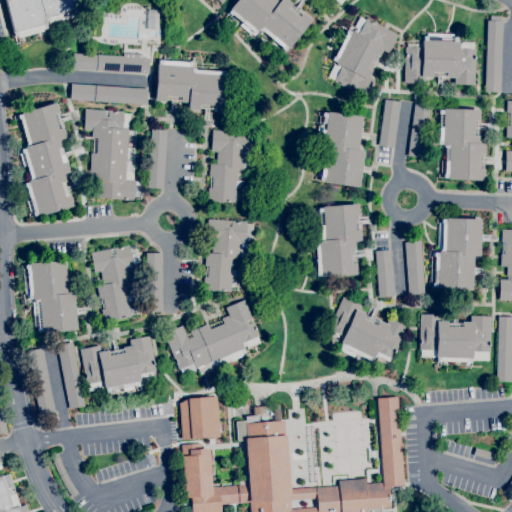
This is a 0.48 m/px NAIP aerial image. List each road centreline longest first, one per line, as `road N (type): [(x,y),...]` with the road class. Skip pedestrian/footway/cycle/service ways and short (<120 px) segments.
road 1 (residential): [(57,511),(24,440),(7,352),(0,217)]
road 2 (residential): [(1,235),(150,223)]
